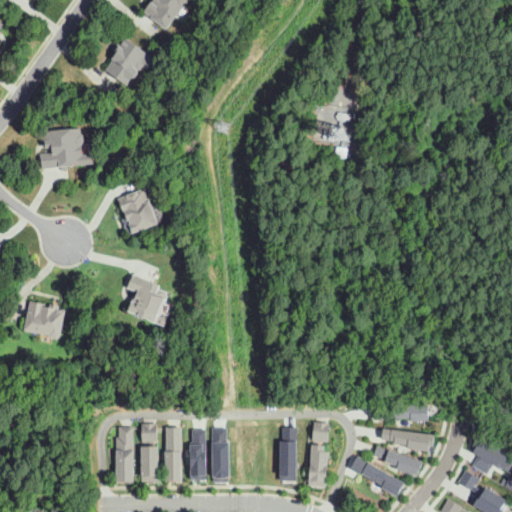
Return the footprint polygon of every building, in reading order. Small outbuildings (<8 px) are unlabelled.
[(145,9),(151,0),(185,0),(186,2),(183,6),(180,7),(167,25),(146,10),(145,9)] [(144,65),(123,93),(103,78),(111,68),(110,67),(114,62),(112,60),(115,56),(117,58),(123,49),(144,65)] [(350,121),(347,121),(337,120),(337,113),(346,113),(351,114),(350,121)] [(43,167),(64,165),(65,170),(71,170),(70,166),(98,163),(97,151),(90,151),(88,126),(47,130),(49,152),(42,153),(43,167)] [(347,140),(333,139),(342,126),(347,140)] [(331,140),(324,139),(324,131),(332,131),(331,140)] [(131,232),(129,225),(128,225),(125,218),(129,217),(127,210),(125,211),(121,198),(144,189),(157,222),(131,232)] [(165,303),(165,305),(163,310),(160,311),(157,317),(130,307),(131,306),(130,304),(131,302),(133,302),(134,301),(136,296),(138,297),(138,296),(137,294),(138,292),(141,291),(130,287),(136,276),(163,286),(162,289),(171,292),(170,293),(171,295),(167,302),(165,303)] [(71,310),(33,303),(27,332),(65,339),(71,310)] [(434,421),(434,405),(375,404),(375,421),(434,421)] [(145,436),(145,419),(159,419),(159,436),(145,436)] [(315,436),(317,419),(330,420),(329,437),(315,436)] [(135,475),(120,475),(120,434),(123,434),(122,423),(134,423),(135,475)] [(169,439),(170,439),(170,423),(183,423),(183,475),(169,475),(169,439)] [(210,424),(225,424),(225,472),(210,472),(210,424)] [(278,425),(297,425),(298,472),(278,472),(278,425)] [(189,426),(204,426),(203,474),(188,473),(189,426)] [(388,439),(403,441),(403,444),(417,446),(417,449),(438,452),(440,434),(390,426),(388,439)] [(511,487),(511,458),(483,441),(473,456),(477,459),(476,462),(490,471),(495,462),(511,472),(511,474),(506,484),(511,487)] [(160,442),(160,475),(145,475),(145,442),(160,442)] [(329,449),(327,482),(311,481),(315,442),(325,443),(324,449),(329,449)] [(429,463),(425,474),(406,468),(406,467),(391,463),(392,461),(376,456),(380,444),(394,448),(393,451),(429,463)] [(405,500),(390,491),(391,489),(368,475),(367,477),(356,470),(363,457),(413,486),(405,500)] [(511,498),(465,467),(457,479),(477,492),(471,501),(487,511),(511,511),(511,498)] [(446,497),(460,506),(440,507),(446,497)] [(477,511),(451,498),(445,510),(449,511),(477,511)]
